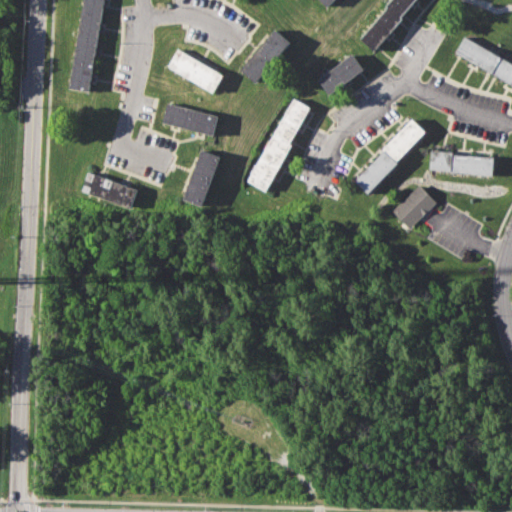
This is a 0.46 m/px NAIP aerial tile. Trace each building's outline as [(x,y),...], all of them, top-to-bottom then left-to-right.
[(82,0),(103,0),(88,90),(67,86),(82,0)] [(359,36),(386,6),(384,4),(387,0),(414,0),(400,17),(402,18),(374,50),(359,36)] [(240,69),(275,27),(292,42),(257,83),(240,69)] [(511,84),(454,51),(464,34),(511,61),(511,84)] [(167,65),(178,48),(224,75),(213,93),(167,65)] [(316,78),(352,52),(363,67),(328,93),(316,78)] [(246,180),(293,96),(310,105),(289,142),(291,144),(265,191),(246,180)] [(167,101),(218,115),(213,134),(161,121),(167,101)] [(355,179),(384,150),(382,147),(413,117),(426,129),(396,159),(399,162),(368,192),(355,179)] [(181,197),(200,147),(220,155),(201,205),(181,197)] [(429,148),(454,150),(454,153),(494,156),(493,175),(451,172),(451,169),(428,167),(429,148)] [(87,170),(137,187),(130,207),(80,190),(87,170)] [(391,210),(419,183),(437,201),(409,228),(391,210)]
